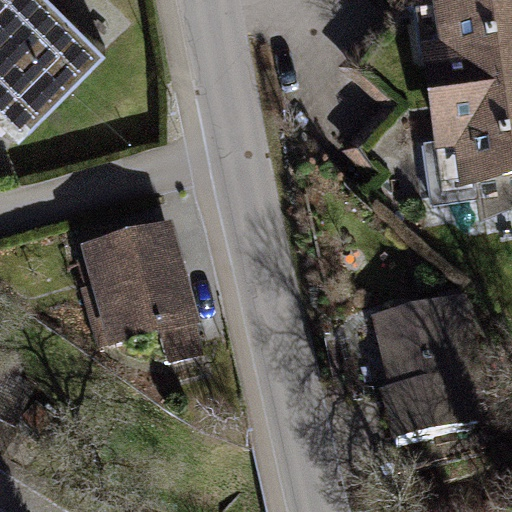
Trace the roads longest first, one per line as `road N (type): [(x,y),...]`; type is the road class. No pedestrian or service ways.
road 1 (tertiary): [(316,511),(238,151)]
road 2 (residential): [(238,151),(0,218)]
road 3 (tertiary): [(238,151),(211,0)]
